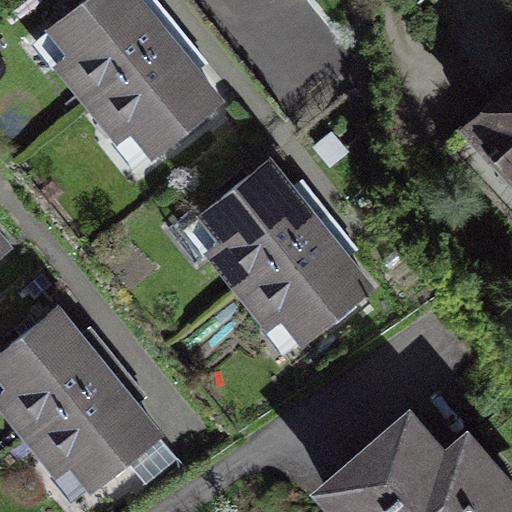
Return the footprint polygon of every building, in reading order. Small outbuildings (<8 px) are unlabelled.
[(226,89),(154,0),(65,0),(43,19),(65,47),(51,58),(115,137),(131,124),(151,149),(226,89)] [(511,57),(456,108),(511,170),(511,57)] [(376,277),(270,144),(193,206),(215,234),(202,245),(265,324),(281,311),(302,336),(376,277)] [(0,247),(14,237),(0,218),(0,247)] [(166,423),(59,290),(0,337),(0,374),(5,380),(0,383),(0,402),(54,470),(71,457),(91,483),(166,423)] [(412,388),(310,473),(342,511),(511,511),(511,461),(467,409),(445,428),(412,388)]
